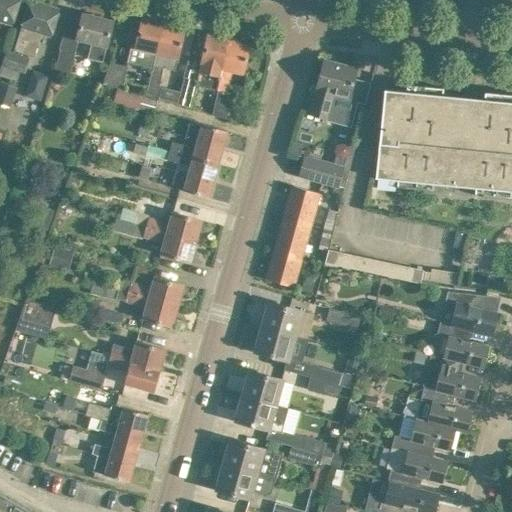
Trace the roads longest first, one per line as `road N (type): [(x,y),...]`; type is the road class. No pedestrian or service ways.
road 1 (residential): [(167,511),(294,15)]
road 2 (unknown): [(378,30),(358,230),(372,243),(463,259)]
road 3 (residential): [(511,43),(294,15)]
